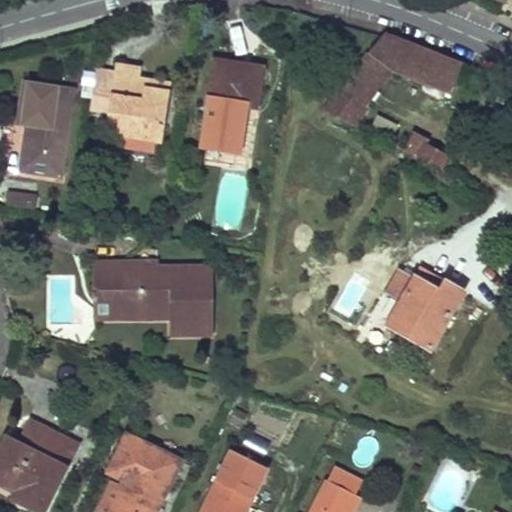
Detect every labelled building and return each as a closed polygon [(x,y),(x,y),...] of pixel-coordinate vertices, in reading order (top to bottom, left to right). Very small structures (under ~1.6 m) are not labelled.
[(382,38),(368,55),(391,73),(450,96),(461,69),(462,66),(384,35),(382,38)] [(391,73),(368,55),(340,89),(368,108),(391,73)] [(238,66),(214,63),(201,147),(239,153),(245,115),(242,114),(242,107),(255,109),(261,70),(238,66)] [(130,70),(116,67),(108,113),(120,116),(119,127),(117,136),(160,142),(168,95),(146,91),(145,97),(136,97),(138,81),(139,71),(130,70)] [(168,95),(170,87),(138,81),(136,97),(145,97),(146,91),(168,95)] [(73,92),(24,86),(18,125),(26,127),(20,171),(59,177),(73,92)] [(368,108),(340,89),(322,111),(355,127),(368,108)] [(120,116),(108,113),(106,125),(119,127),(120,116)] [(430,141),(414,134),(405,153),(439,171),(447,159),(427,148),(430,141)] [(27,195),(6,193),(4,208),(26,211),(27,195)] [(121,263),(94,264),(94,292),(119,292),(119,310),(171,311),(171,320),(172,336),(211,335),(210,269),(156,269),(139,269),(139,274),(121,274),(121,263)] [(156,263),(121,263),(121,274),(139,274),(139,269),(156,269),(156,263)] [(443,282),(420,269),(414,280),(438,293),(443,282)] [(464,294),(443,282),(438,293),(414,280),(400,271),(386,295),(400,304),(388,327),(431,351),(464,294)] [(119,292),(94,292),(94,319),(171,320),(171,311),(119,310),(119,292)] [(43,511),(77,446),(30,422),(18,446),(6,439),(0,450),(0,482),(15,490),(26,495),(21,504),(36,511),(43,511)] [(155,511),(180,462),(126,435),(108,472),(126,481),(123,487),(120,487),(107,511),(155,511)] [(362,483),(334,467),(327,482),(355,497),(362,483)] [(107,511),(120,487),(110,480),(93,511),(107,511)] [(246,511),(253,499),(218,481),(204,509),(206,510),(204,511),(246,511)] [(347,511),(355,497),(327,482),(311,511),(347,511)] [(26,495),(15,490),(11,499),(21,504),(26,495)]
